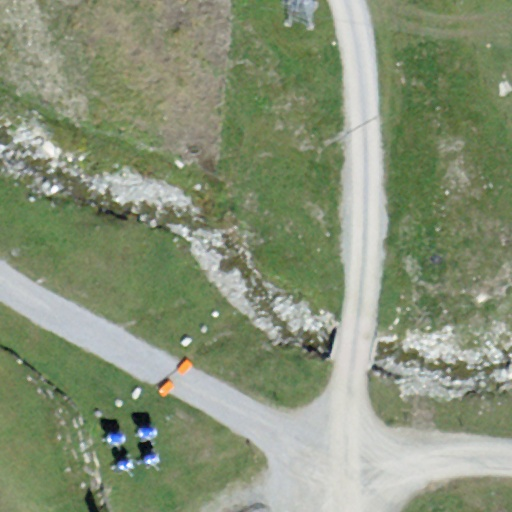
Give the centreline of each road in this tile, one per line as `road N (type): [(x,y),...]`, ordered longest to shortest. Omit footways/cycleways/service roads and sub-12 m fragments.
road 1 (track): [(511,457),(339,456),(0,284)]
road 2 (track): [(345,0),(361,111),(360,295),(339,456)]
